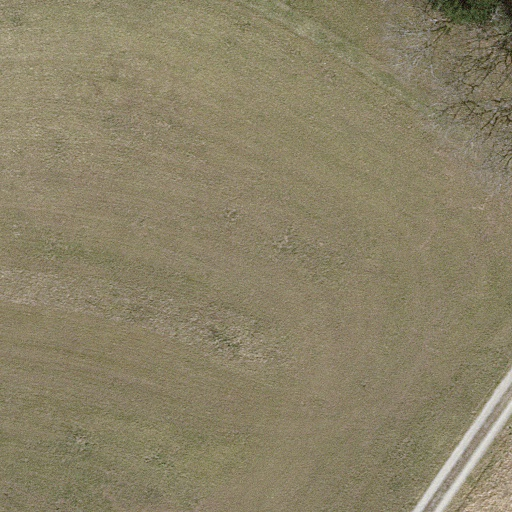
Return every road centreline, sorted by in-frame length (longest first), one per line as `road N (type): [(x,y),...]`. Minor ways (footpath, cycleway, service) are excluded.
road 1 (track): [(511,152),(450,126),(250,0)]
road 2 (track): [(428,511),(511,394)]
